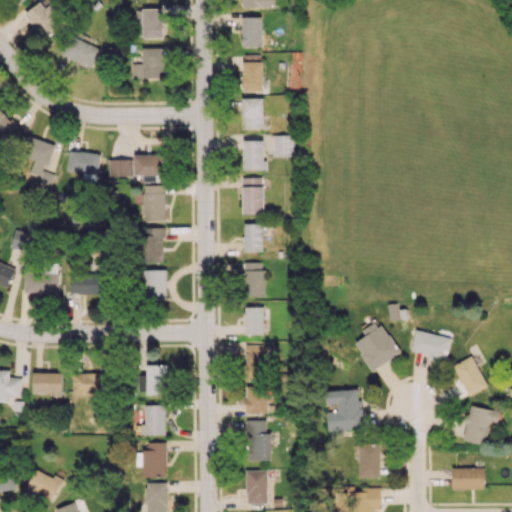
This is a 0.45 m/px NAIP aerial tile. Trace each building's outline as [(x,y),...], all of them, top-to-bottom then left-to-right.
[(41,35),(63,20),(51,3),(44,8),(40,2),(25,12),(41,35)] [(161,8),(142,8),(142,38),(161,38),(161,8)] [(261,17),(241,16),(241,46),(261,47),(261,17)] [(92,67),(99,46),(68,36),(61,57),(92,67)] [(131,63),(131,78),(162,78),(163,47),(142,47),(142,63),(131,63)] [(262,61),(242,61),(241,91),(261,91),(262,61)] [(263,97),(242,97),(242,128),(262,128),(263,97)] [(0,143),(5,148),(22,130),(0,109),(0,143)] [(272,135),(272,157),(292,156),(292,134),(272,135)] [(29,173),(39,176),(35,188),(48,192),(54,172),(46,169),(55,144),(25,135),(19,154),(34,159),(29,173)] [(242,140),(242,170),(264,169),(263,140),(242,140)] [(98,173),(99,152),(68,151),(67,172),(98,173)] [(133,154),(133,175),(165,174),(165,153),(133,154)] [(109,176),(133,175),(132,159),(108,159),(109,176)] [(242,213),(262,213),(262,177),(241,177),(242,213)] [(164,184),(143,185),(144,221),(164,220),(164,184)] [(262,251),(261,223),(243,223),(243,251),(262,251)] [(163,227),(139,227),(140,262),(163,262),(163,227)] [(9,246),(25,251),(30,233),(14,228),(9,246)] [(0,284),(7,287),(15,269),(0,261),(0,284)] [(262,261),(243,262),(244,296),(263,295),(262,261)] [(24,292),(57,293),(58,263),(45,263),(44,271),(24,270),(24,292)] [(166,269),(145,269),(144,299),(165,299),(166,269)] [(69,294),(101,295),(102,274),(70,273),(69,294)] [(263,334),(262,306),(244,306),(245,334),(263,334)] [(371,371),(399,353),(378,319),(361,330),(364,335),(354,342),(371,371)] [(427,354),(426,358),(444,362),(450,337),(415,330),(410,350),(427,354)] [(264,378),(262,345),(244,345),(245,379),(264,378)] [(469,396),(488,385),(470,355),(452,366),(469,396)] [(146,393),(167,393),(167,364),(146,364),(146,393)] [(0,401),(7,402),(7,396),(20,396),(21,377),(9,377),(9,369),(0,368),(0,401)] [(32,393),(62,394),(62,372),(33,371),(32,393)] [(72,373),(73,394),(104,394),(104,372),(72,373)] [(245,412),(267,412),(267,385),(245,386),(245,412)] [(326,390),(326,404),(337,403),(337,411),(328,411),(328,430),(361,429),(359,389),(326,390)] [(164,404),(144,404),(144,424),(141,424),(141,434),(165,434),(164,404)] [(462,440),(484,444),(489,421),(496,423),(499,411),(469,405),(462,440)] [(270,460),(270,431),(265,431),(264,419),(245,419),(246,460),(270,460)] [(358,476),(378,477),(379,443),(359,443),(358,476)] [(61,481),(36,467),(25,486),(50,500),(61,481)] [(451,488),(484,489),(484,467),(452,467),(451,488)] [(12,469),(0,469),(0,490),(15,489),(12,469)] [(266,469),(245,469),(245,503),(266,503),(266,469)] [(166,511),(166,482),(144,482),(145,511),(166,511)] [(380,486),(360,487),(360,488),(345,488),(346,496),(337,496),(337,511),(374,511),(374,508),(380,508),(380,486)] [(86,511),(81,497),(54,508),(55,511),(86,511)]
